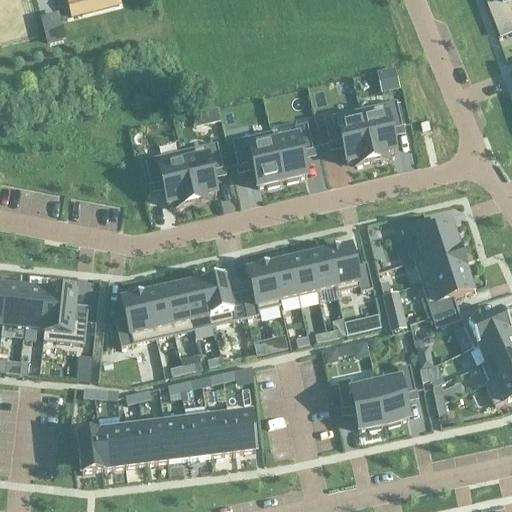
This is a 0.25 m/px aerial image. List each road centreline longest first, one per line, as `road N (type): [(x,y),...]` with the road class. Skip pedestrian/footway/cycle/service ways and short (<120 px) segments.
road 1 (residential): [(482,163),(134,247),(0,221)]
road 2 (residential): [(298,511),(511,466)]
road 3 (residential): [(413,0),(482,163)]
